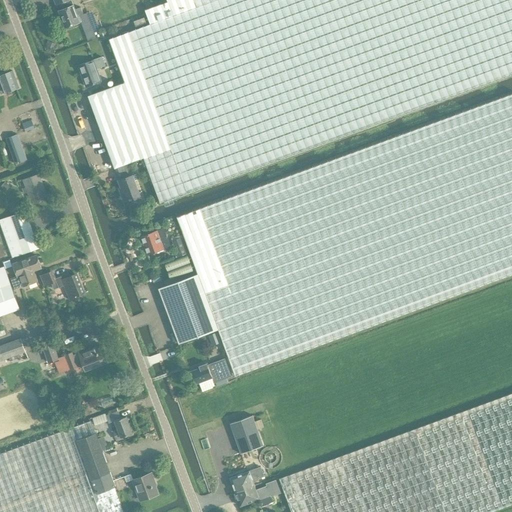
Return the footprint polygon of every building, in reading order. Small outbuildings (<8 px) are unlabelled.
[(54,0),(57,5),(58,5),(60,10),(59,11),(62,20),(62,21),(63,22),(62,23),(63,25),(64,25),(64,27),(65,27),(65,28),(80,22),(78,16),(83,14),(81,7),(75,9),(74,5),(73,5),(71,0),(54,0)] [(113,86),(88,95),(115,168),(127,164),(144,158),(160,201),(214,182),(293,153),(336,137),(431,102),(462,91),(511,72),(511,0),(167,0),(168,1),(145,9),(150,23),(109,38),(125,81),(113,86)] [(146,22),(144,17),(134,21),(136,26),(146,22)] [(94,34),(86,37),(88,42),(96,40),(94,34)] [(102,57),(79,65),(86,86),(101,81),(96,68),(105,65),(102,57)] [(13,71),(0,75),(0,92),(0,94),(19,87),(13,71)] [(31,120),(22,123),(25,132),(34,128),(31,120)] [(6,138),(16,164),(27,160),(18,134),(6,138)] [(130,164),(127,165),(127,164),(115,168),(118,177),(130,173),(129,170),(132,169),(130,164)] [(39,174),(24,179),(27,187),(23,188),(25,193),(28,191),(33,204),(47,198),(39,174)] [(133,175),(118,180),(123,192),(121,193),(124,202),(140,195),(135,181),(138,180),(136,174),(133,175)] [(6,181),(1,186),(6,191),(11,186),(6,181)] [(0,219),(0,223),(12,258),(23,254),(39,248),(26,211),(10,216),(0,219)] [(148,254),(163,249),(163,248),(170,245),(164,228),(141,236),(148,254)] [(172,241),(178,256),(187,253),(181,238),(172,241)] [(24,286),(37,281),(33,270),(41,267),(37,256),(14,264),(18,276),(11,278),(14,289),(24,286)] [(3,262),(5,267),(6,268),(12,266),(10,260),(3,262)] [(0,316),(20,309),(11,284),(6,268),(5,267),(0,268),(0,316)] [(49,273),(41,275),(45,286),(53,283),(49,273)] [(59,287),(64,285),(70,299),(83,294),(75,274),(62,279),(62,277),(56,279),(59,287)] [(159,288),(180,344),(219,329),(198,274),(159,288)] [(212,346),(219,343),(215,333),(208,335),(212,346)] [(0,345),(0,360),(26,352),(21,338),(0,345)] [(52,342),(43,345),(49,362),(58,359),(52,342)] [(102,345),(90,350),(86,351),(86,350),(79,352),(79,353),(73,355),(72,353),(66,355),(71,369),(77,366),(76,362),(82,359),(86,370),(108,361),(102,345)] [(200,368),(191,371),(196,384),(200,382),(203,391),(216,387),(214,381),(231,375),(225,358),(208,365),(207,363),(199,366),(200,368)] [(486,511),(511,503),(511,393),(279,478),(291,511),(486,511)] [(106,413),(93,418),(95,425),(108,420),(109,422),(115,420),(118,429),(113,431),(116,439),(121,437),(133,433),(126,416),(121,418),(119,412),(117,409),(110,411),(110,412),(111,415),(107,416),(106,413)] [(230,424),(241,454),(264,446),(258,429),(264,427),(261,419),(255,421),(253,416),(230,424)] [(0,511),(123,511),(114,485),(115,485),(102,450),(101,447),(101,445),(100,446),(91,421),(2,453),(0,453),(0,511)] [(261,467),(230,478),(235,492),(255,485),(253,480),(264,476),(261,467)] [(151,473),(133,479),(140,500),(158,494),(151,473)] [(268,486),(257,490),(255,485),(235,492),(241,506),(271,495),(272,496),(281,493),(277,480),(267,483),(268,486)]
